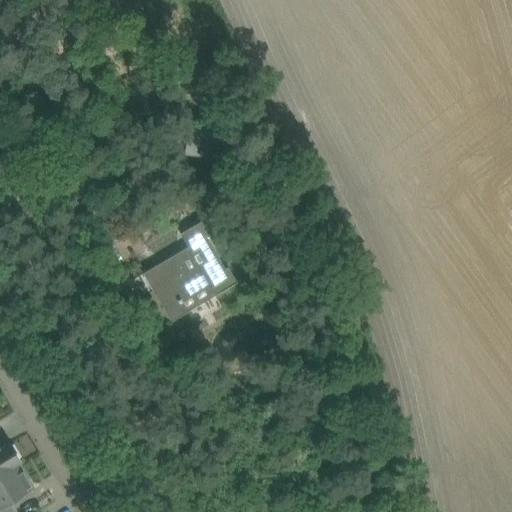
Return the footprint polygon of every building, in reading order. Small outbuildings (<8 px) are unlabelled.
[(203,58),(183,65),(188,80),(208,74),(203,58)] [(228,133),(208,131),(189,129),(187,152),(226,156),(228,133)] [(145,271),(173,318),(188,310),(188,309),(187,309),(180,298),(208,282),(215,294),(238,280),(230,265),(227,267),(208,235),(212,233),(204,219),(182,231),(190,244),(145,271)] [(0,448),(0,477),(20,465),(17,461),(20,459),(10,443),(7,445),(7,444),(0,448)] [(33,487),(20,465),(0,477),(0,511),(14,511),(15,511),(9,501),(33,487)]
